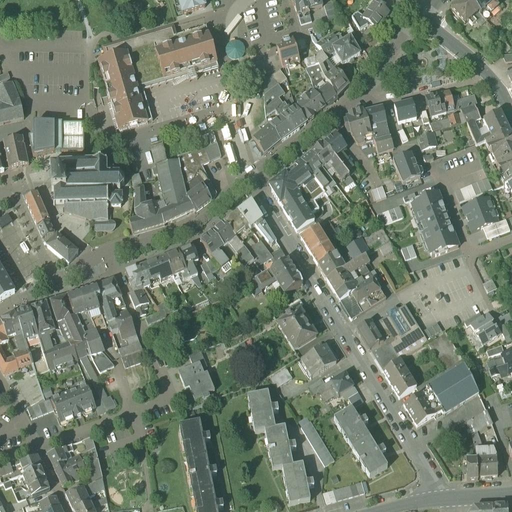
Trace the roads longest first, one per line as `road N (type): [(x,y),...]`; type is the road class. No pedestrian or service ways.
road 1 (residential): [(296,257),(442,496)]
road 2 (residential): [(107,255),(162,387),(162,402),(137,412)]
road 3 (residential): [(248,180),(187,230),(107,255)]
road 4 (residential): [(340,111),(490,78)]
road 5 (residential): [(99,132),(111,142),(229,106)]
